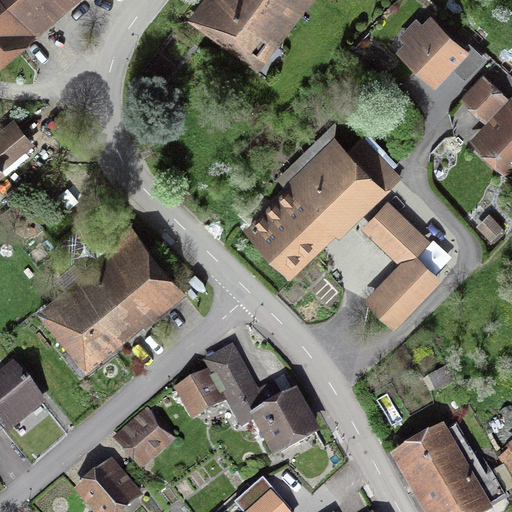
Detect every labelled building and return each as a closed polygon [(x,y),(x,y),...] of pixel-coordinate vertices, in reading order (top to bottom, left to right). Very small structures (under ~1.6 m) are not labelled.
[(0,0),(0,52),(27,30),(22,24),(50,0),(0,0)] [(268,39),(296,0),(217,0),(203,20),(262,65),(277,46),(268,39)] [(430,22),(400,53),(432,84),(449,66),(464,80),(483,59),(468,45),(461,52),(430,22)] [(482,79),(461,100),(483,121),(504,99),(482,79)] [(511,163),(511,106),(511,105),(477,142),(506,170),(511,163)] [(0,167),(28,145),(10,123),(0,131),(0,167)] [(346,155),(331,140),(285,185),(289,189),(247,228),(285,266),(372,182),(382,192),(396,178),(361,140),(346,155)] [(386,206),(365,228),(401,263),(422,241),(386,206)] [(490,217),(479,227),(491,241),(502,230),(490,217)] [(111,335),(174,285),(128,228),(110,243),(121,257),(78,293),(75,290),(45,314),(74,349),(65,357),(79,374),(89,366),(86,362),(114,339),(111,335)] [(434,279),(412,258),(369,303),(390,324),(434,279)] [(273,453),(312,431),(293,397),(281,403),(272,387),(255,396),(237,362),(212,376),(213,378),(202,384),(201,382),(185,392),(195,410),(212,401),(211,399),(228,389),(239,407),(245,404),(273,453)] [(13,369),(0,379),(0,419),(6,427),(39,401),(13,369)] [(150,424),(125,446),(138,460),(162,438),(150,424)] [(400,459),(430,511),(480,511),(504,498),(491,476),(485,479),(469,450),(467,452),(454,428),(400,459)] [(511,449),(499,459),(511,476),(511,449)] [(114,471),(86,496),(99,511),(111,511),(133,494),(114,471)] [(282,511),(259,485),(228,511),(282,511)]
